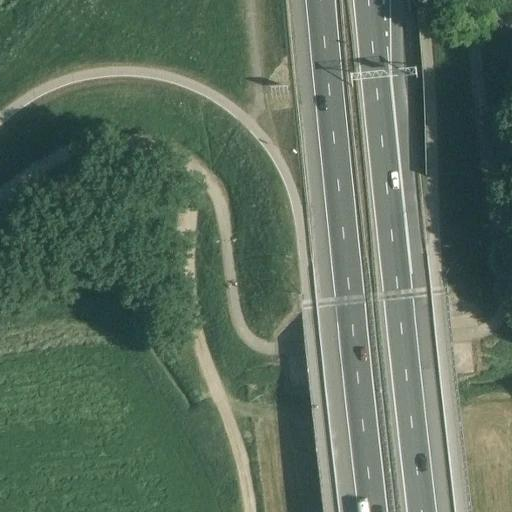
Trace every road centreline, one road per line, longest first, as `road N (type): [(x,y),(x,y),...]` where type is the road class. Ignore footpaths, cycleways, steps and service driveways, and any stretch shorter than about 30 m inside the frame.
road 1 (motorway): [(423,511),(369,0)]
road 2 (motorway): [(320,0),(373,511)]
road 3 (unclassified): [(227,241),(205,183),(147,150),(76,152),(0,201)]
